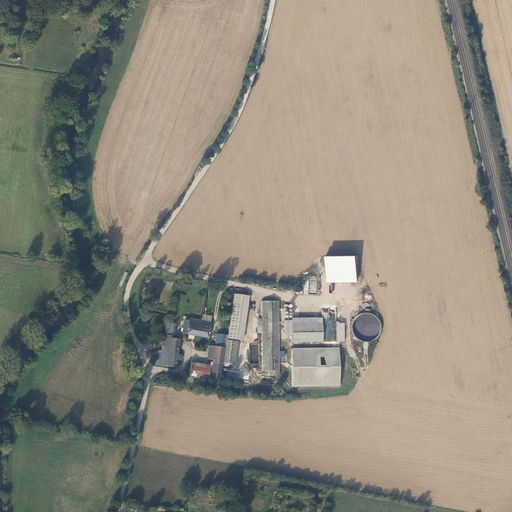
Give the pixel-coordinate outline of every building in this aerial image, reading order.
[(357,256),(325,256),(325,282),(356,283),(357,256)] [(222,363),(234,364),(238,340),(242,340),(249,296),(235,293),(229,335),(227,334),(225,347),(222,363)] [(261,327),(262,370),(268,370),(269,375),(280,375),(278,301),(261,301),(261,318),(258,318),(258,327),(261,327)] [(351,320),(355,336),(360,342),(364,347),(364,349),(365,349),(371,344),(373,343),(373,341),(383,332),(380,322),(369,308),(359,311),(358,311),(359,314),(351,320)] [(183,325),(182,333),(208,337),(211,321),(189,318),(187,315),(185,314),(184,319),(188,319),(187,326),(183,325)] [(291,336),(291,342),(320,342),(319,325),(313,325),(313,318),(290,318),(290,321),(291,336)] [(336,322),(336,341),(344,341),(345,322),(336,322)] [(171,335),(172,335),(173,323),(166,323),(165,334),(171,335)] [(171,335),(165,334),(164,346),(169,346),(167,365),(167,366),(176,367),(177,359),(177,354),(179,338),(171,337),(171,335)] [(213,358),(210,376),(220,378),(222,363),(225,347),(223,346),(224,341),(220,340),(221,338),(216,337),(215,345),(209,344),(208,351),(214,352),(213,358)] [(158,364),(167,365),(169,346),(164,346),(163,350),(160,350),(158,364)] [(291,348),(291,387),(338,386),(338,348),(291,348)] [(191,366),(189,375),(207,378),(208,369),(191,366)]
